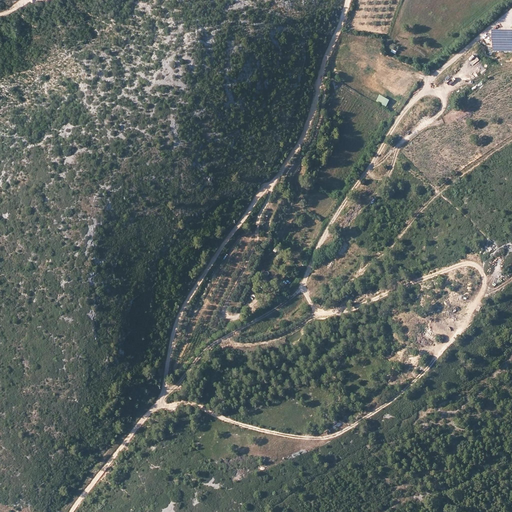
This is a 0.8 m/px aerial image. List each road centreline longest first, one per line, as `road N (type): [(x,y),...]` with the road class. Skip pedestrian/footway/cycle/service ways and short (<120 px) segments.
road 1 (track): [(511,10),(393,126),(312,254),(303,282),(322,313),(464,262),(476,266),(477,297),(429,367),(394,400),(312,438),(247,428),(191,405),(154,407)]
road 2 (track): [(346,0),(306,130),(183,306),(162,397),(70,511)]
